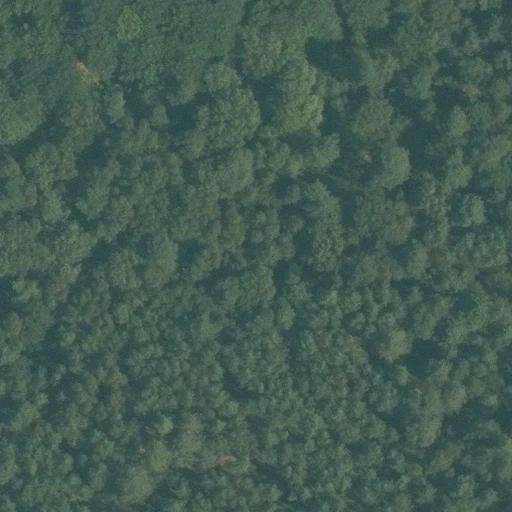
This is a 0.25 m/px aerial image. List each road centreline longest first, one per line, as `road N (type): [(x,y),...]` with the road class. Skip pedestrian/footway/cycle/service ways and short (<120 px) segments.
road 1 (track): [(0,416),(511,185)]
road 2 (track): [(0,47),(120,0)]
